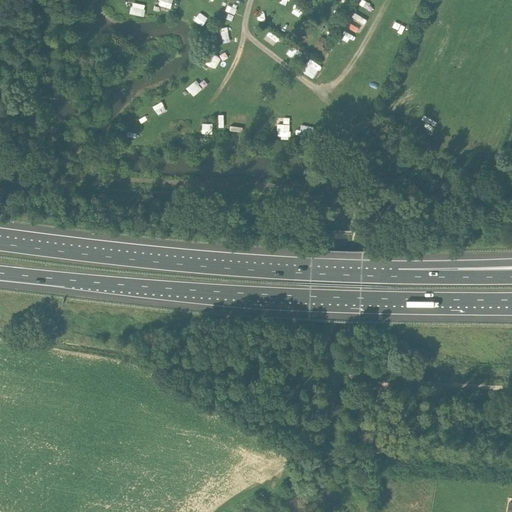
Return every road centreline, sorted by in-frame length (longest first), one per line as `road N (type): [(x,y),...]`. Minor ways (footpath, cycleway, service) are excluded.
road 1 (motorway): [(0,273),(310,297),(511,299)]
road 2 (motorway): [(397,277),(0,243)]
